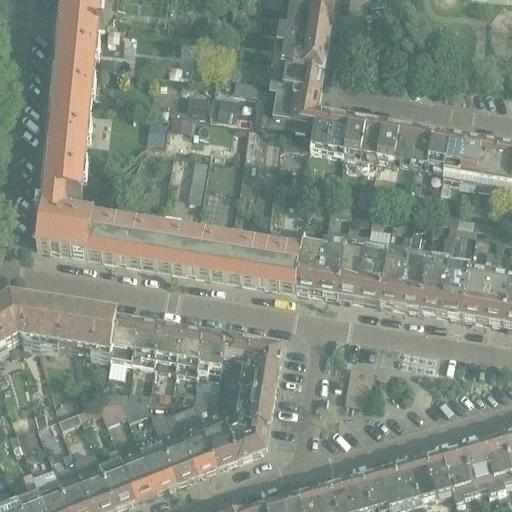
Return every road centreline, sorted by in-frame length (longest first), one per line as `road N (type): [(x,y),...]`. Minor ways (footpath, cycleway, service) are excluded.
road 1 (residential): [(322,329),(0,277)]
road 2 (residential): [(511,126),(344,97),(358,0)]
road 3 (residential): [(0,225),(25,0)]
road 4 (residential): [(511,414),(330,468),(302,469)]
road 5 (residential): [(511,361),(322,329)]
road 6 (residential): [(302,469),(322,329)]
